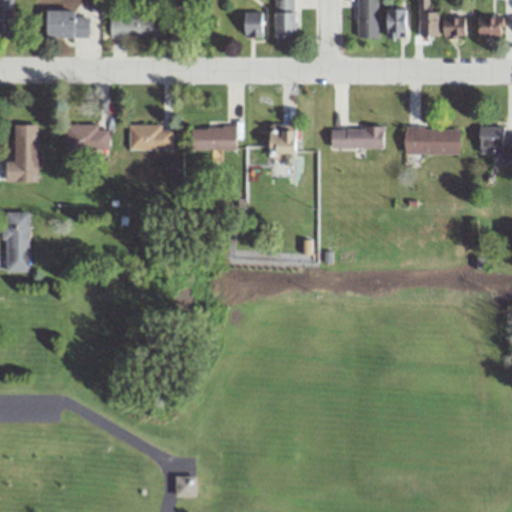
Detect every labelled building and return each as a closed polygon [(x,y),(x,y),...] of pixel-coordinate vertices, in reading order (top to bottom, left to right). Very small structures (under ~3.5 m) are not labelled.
[(0,0),(0,33),(12,34),(12,0),(0,0)] [(273,0),(274,37),(294,37),(294,0),(273,0)] [(378,36),(377,0),(355,0),(356,36),(378,36)] [(387,35),(406,35),(406,7),(387,7),(387,35)] [(47,35),(92,36),(92,10),(47,9),(47,35)] [(438,10),(420,10),(420,34),(438,34),(438,10)] [(262,35),(262,11),(244,11),(244,35),(262,35)] [(466,15),(443,15),(443,35),(466,35),(466,15)] [(502,15),(478,15),(478,35),(502,35),(502,15)] [(159,16),(110,16),(110,38),(159,38),(159,16)] [(14,160),(6,160),(6,180),(37,180),(37,123),(14,123),(14,160)] [(128,148),(171,148),(171,123),(128,123),(128,148)] [(296,123),(269,123),(269,151),(296,152),(296,123)] [(65,149),(108,149),(108,124),(65,124),(65,149)] [(236,125),(191,125),(191,149),(236,149),(236,125)] [(511,125),(478,125),(478,153),(511,153),(511,125)] [(330,126),(330,147),(383,147),(383,126),(330,126)] [(404,153),(459,153),(459,126),(404,126),(404,153)] [(3,271),(28,271),(29,211),(4,211),(3,271)] [(195,496),(195,475),(175,475),(175,496),(195,496)]
